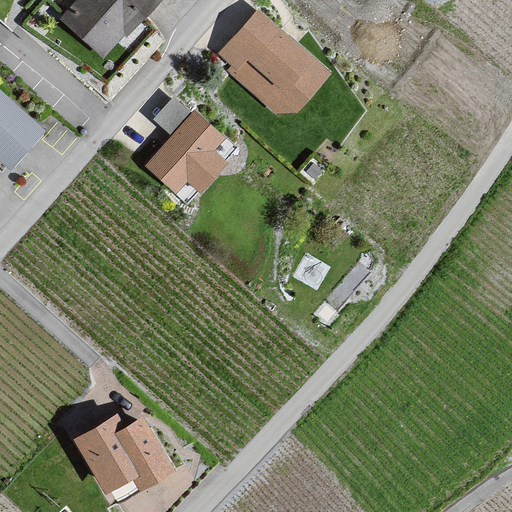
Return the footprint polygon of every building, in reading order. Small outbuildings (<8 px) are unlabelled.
[(154,0),(71,0),(55,19),(102,61),(125,34),(154,0)] [(257,5),(212,55),(275,112),(296,111),(331,72),(257,5)] [(0,91),(0,163),(5,168),(7,170),(15,170),(46,134),(0,91)] [(168,138),(144,164),(180,195),(193,181),(205,192),(232,162),(222,153),(227,137),(175,91),(149,120),(168,138)] [(116,405),(71,432),(106,490),(134,473),(141,485),(175,465),(142,408),(124,419),(116,405)]
